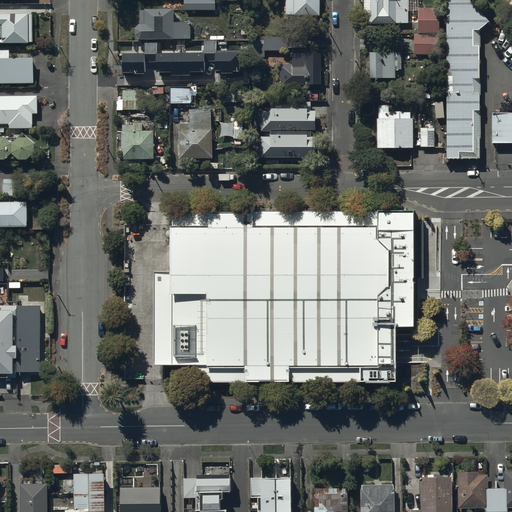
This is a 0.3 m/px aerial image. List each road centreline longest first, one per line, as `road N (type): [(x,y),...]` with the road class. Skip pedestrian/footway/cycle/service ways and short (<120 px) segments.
road 1 (residential): [(511,422),(83,427)]
road 2 (residential): [(84,190),(343,189)]
road 3 (residential): [(83,427),(84,190)]
road 4 (residential): [(84,190),(84,0)]
road 5 (residential): [(343,189),(342,0)]
road 6 (residential): [(343,189),(511,194)]
